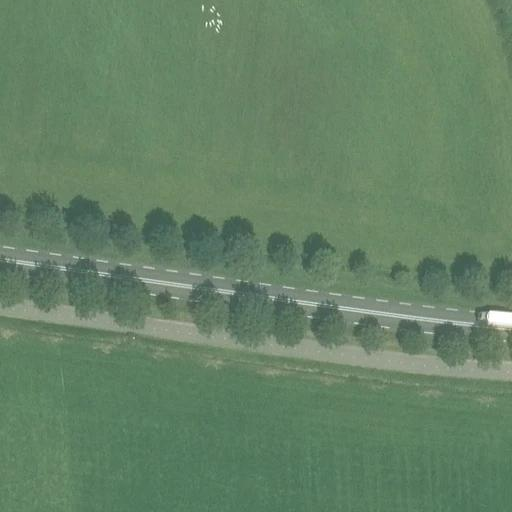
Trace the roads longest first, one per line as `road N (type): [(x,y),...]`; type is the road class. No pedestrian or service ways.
road 1 (primary): [(511,329),(0,260)]
road 2 (unclassified): [(511,373),(293,351),(0,306)]
